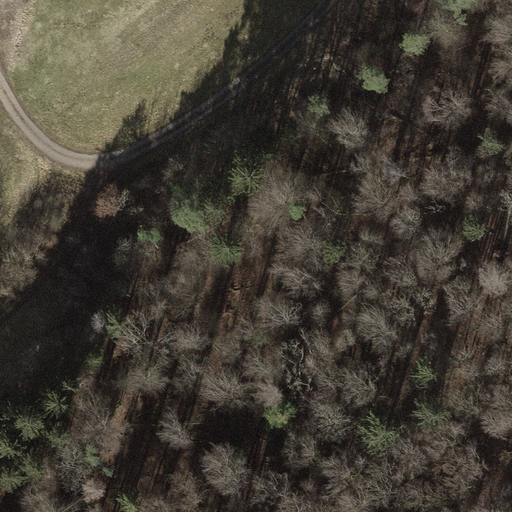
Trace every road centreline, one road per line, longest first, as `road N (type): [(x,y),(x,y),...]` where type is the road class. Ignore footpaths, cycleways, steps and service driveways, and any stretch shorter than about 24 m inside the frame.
road 1 (track): [(333,0),(230,92),(117,161),(75,159),(34,134),(0,77)]
road 2 (track): [(117,161),(56,270),(0,321)]
